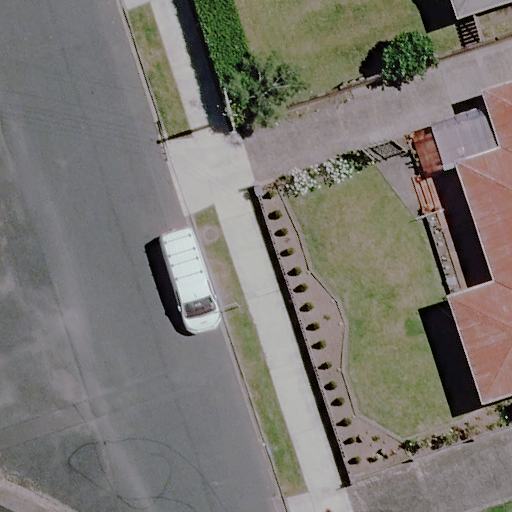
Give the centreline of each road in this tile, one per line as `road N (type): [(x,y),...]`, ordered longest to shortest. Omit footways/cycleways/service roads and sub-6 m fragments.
road 1 (residential): [(141,328),(36,0)]
road 2 (residential): [(202,511),(141,328)]
road 3 (residential): [(0,373),(141,328)]
